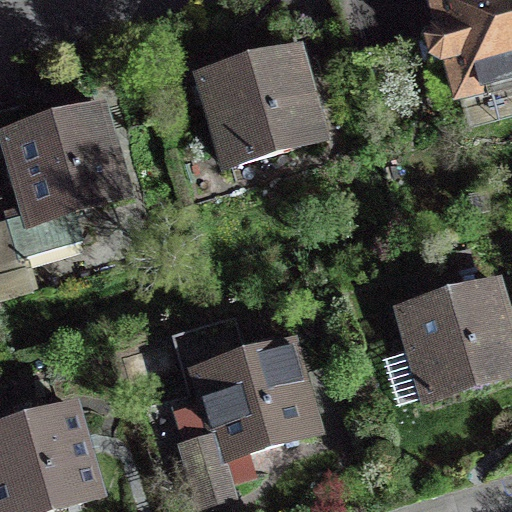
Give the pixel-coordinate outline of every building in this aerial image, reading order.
[(511,82),(511,0),(337,0),(352,56),(427,36),(435,67),(453,63),(462,96),(511,82)] [(297,50),(197,81),(225,170),(324,139),(297,50)] [(128,195),(103,110),(4,138),(29,224),(128,195)] [(511,337),(497,286),(401,314),(414,360),(430,355),(442,397),(511,376),(511,337)] [(319,433),(293,346),(194,376),(213,439),(184,448),(202,507),(232,497),(222,462),(319,433)] [(69,409),(0,427),(0,511),(46,511),(95,499),(69,409)]
